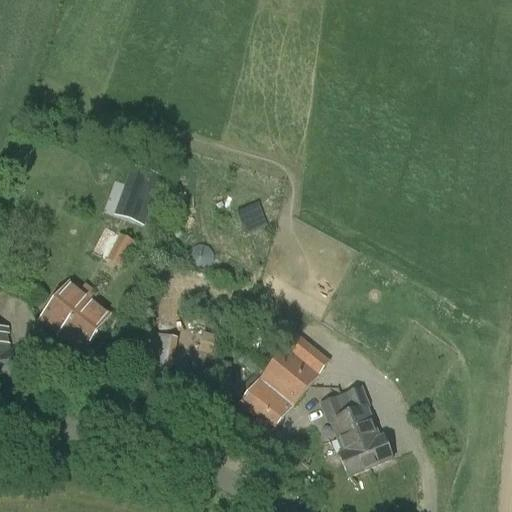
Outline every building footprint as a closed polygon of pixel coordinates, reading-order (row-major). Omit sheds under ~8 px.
[(134,169),(127,188),(157,199),(164,181),(134,169)] [(135,245),(119,237),(100,227),(86,253),(122,271),(135,245)] [(82,355),(111,318),(69,285),(39,324),(57,339),(59,337),(82,355)] [(0,383),(15,383),(12,352),(10,352),(10,330),(0,330),(0,383)] [(259,382),(293,410),(318,379),(285,351),(259,382)] [(272,435),(293,410),(259,382),(238,407),(272,435)] [(340,398),(369,472),(391,463),(382,440),(377,442),(365,410),(370,408),(362,389),(340,398)] [(369,472),(340,398),(320,406),(327,425),(330,424),(343,456),(338,458),(347,481),(369,472)]
